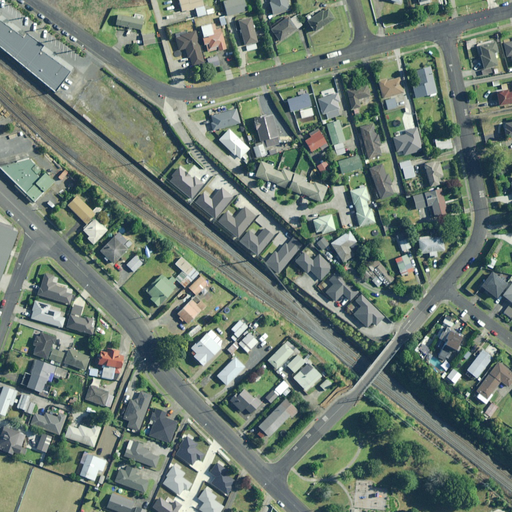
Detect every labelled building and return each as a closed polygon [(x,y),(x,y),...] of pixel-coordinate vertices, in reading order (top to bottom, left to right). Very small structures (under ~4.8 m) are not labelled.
[(202,0),(178,0),(181,11),(204,6),(202,0)] [(244,0),(224,0),(223,1),(227,16),(247,10),(244,0)] [(287,0),(268,0),(273,15),(290,10),(287,0)] [(327,7),(307,21),(315,32),(335,18),(327,7)] [(143,20),(118,14),(115,25),(141,30),(143,20)] [(288,16),(271,29),(280,41),(298,28),(288,16)] [(250,17),(238,21),(245,46),(257,42),(250,17)] [(20,36),(0,20),(0,50),(53,90),(67,71),(38,49),(41,46),(23,33),(20,36)] [(220,27),(202,31),(207,52),(225,48),(220,27)] [(196,29),(175,35),(180,52),(188,50),(192,66),(205,63),(196,29)] [(156,43),(154,32),(141,35),(143,46),(156,43)] [(511,41),(503,44),(506,56),(509,55),(511,66),(511,41)] [(479,47),(480,49),(481,55),(479,55),(483,70),(497,66),(494,54),(497,52),(494,42),(479,47)] [(220,65),(216,56),(207,59),(210,69),(220,65)] [(430,67),(417,70),(420,84),(413,86),(416,99),(437,93),(430,67)] [(400,75),(378,81),(383,99),(405,93),(400,75)] [(511,88),(495,92),(498,107),(511,103),(511,81),(511,82),(511,88)] [(367,84),(347,90),(352,109),(361,107),(359,99),(370,96),(367,84)] [(308,94),(287,99),(290,112),(311,106),(308,94)] [(337,94),(318,99),(322,114),(341,109),(337,94)] [(396,108),(394,98),(385,101),(387,110),(396,108)] [(236,109),(209,116),(213,130),(240,123),(236,109)] [(273,114),(254,119),(260,142),(279,137),(273,114)] [(339,120),(327,124),(333,145),(345,141),(339,120)] [(511,121),(502,123),(505,138),(511,136),(511,121)] [(374,124),(360,127),(368,159),(382,156),(374,124)] [(248,148),(229,130),(219,140),(239,158),(248,148)] [(319,131),(304,141),(312,152),(327,143),(319,131)] [(452,148),(450,137),(434,140),(436,151),(452,148)] [(279,144),(277,138),(265,142),(267,148),(279,144)] [(266,155),(262,144),(252,148),(256,158),(266,155)] [(345,153),(342,144),(334,146),(336,156),(345,153)] [(358,156),(338,162),(341,175),(362,169),(358,156)] [(29,158),(0,166),(37,201),(55,182),(29,158)] [(326,160),(315,168),(321,176),(331,168),(326,160)] [(414,176),(410,160),(399,163),(401,169),(402,169),(405,179),(414,176)] [(440,160),(425,164),(430,187),(440,184),(438,177),(444,176),(440,160)] [(328,187),(261,161),(255,177),(322,203),(328,187)] [(383,164),(369,169),(381,199),(395,194),(383,164)] [(365,187),(350,191),(360,226),(375,223),(365,187)] [(442,189),(413,197),(417,209),(432,205),(436,218),(449,214),(442,189)] [(86,224),(93,217),(101,210),(97,206),(92,212),(76,196),(67,206),(86,224)] [(250,219),(237,209),(230,218),(221,211),(211,224),(232,241),(250,219)] [(331,215),(312,220),(316,235),(336,230),(331,215)] [(93,217),(86,224),(81,229),(89,236),(87,239),(93,244),(107,230),(93,217)] [(0,270),(14,231),(0,226),(0,270)] [(273,236),(264,229),(257,238),(247,230),(238,241),(257,256),(273,236)] [(349,231),(331,243),(343,263),(354,256),(349,247),(356,242),(349,231)] [(410,248),(405,233),(396,236),(402,251),(410,248)] [(99,251),(105,256),(102,258),(106,262),(108,260),(112,264),(127,250),(114,237),(99,251)] [(444,237),(419,240),(421,255),(446,251),(444,237)] [(302,245),(293,238),(287,245),(285,244),(277,254),(274,252),(265,264),(278,274),(302,245)] [(328,245),(323,238),(316,243),(321,250),(328,245)] [(312,261),(303,253),(294,262),(306,274),(309,270),(320,280),(332,268),(319,255),(312,261)] [(408,255),(396,260),(402,276),(414,271),(408,255)] [(142,263),(135,256),(126,265),(133,273),(142,263)] [(198,274),(181,257),(174,264),(181,271),(174,278),(184,288),(198,274)] [(395,279),(380,264),(372,271),(387,286),(395,279)] [(358,293),(337,272),(328,280),(333,285),(324,293),(334,302),(342,294),(349,301),(358,293)] [(506,284),(491,272),(479,287),(495,299),(506,284)] [(175,288),(171,284),(175,280),(171,276),(167,280),(160,274),(149,285),(144,291),(151,297),(149,299),(157,307),(175,288)] [(68,291),(39,277),(31,296),(65,306),(68,291)] [(207,284),(200,277),(188,288),(195,296),(207,284)] [(511,281),(501,296),(511,304),(511,281)] [(385,317),(361,294),(354,301),(361,307),(353,315),(367,328),(372,322),(376,326),(385,317)] [(177,313),(180,316),(178,318),(182,322),(183,321),(186,324),(205,306),(200,301),(196,305),(191,300),(177,313)] [(62,313),(28,304),(25,320),(58,329),(62,313)] [(511,315),(511,308),(508,306),(503,313),(511,318),(511,315)] [(203,312),(200,316),(202,317),(201,319),(206,323),(210,317),(203,312)] [(94,323),(66,316),(61,329),(90,337),(94,323)] [(462,336),(445,328),(438,344),(455,352),(462,336)] [(260,336),(253,330),(250,333),(257,339),(260,336)] [(257,342),(246,331),(243,334),(245,336),(243,339),(241,337),(236,342),(247,353),(257,342)] [(220,348),(206,333),(190,348),(196,354),(193,357),(202,366),(220,348)] [(54,338),(40,334),(39,337),(35,336),(31,345),(35,347),(33,354),(47,359),(54,338)] [(238,347),(233,343),(226,350),(232,355),(238,347)] [(293,352),(284,343),(266,361),(275,370),(293,352)] [(61,345),(58,351),(53,349),(49,359),(51,360),(50,364),(53,365),(54,361),(61,364),(65,353),(67,347),(61,345)] [(448,352),(440,348),(436,357),(443,361),(448,352)] [(89,357),(68,349),(63,362),(84,370),(89,357)] [(106,353),(100,351),(97,366),(121,371),(124,357),(117,355),(118,352),(107,349),(106,353)] [(492,359),(481,350),(464,371),(475,380),(492,359)] [(304,362),(297,355),(286,366),(293,373),(304,362)] [(244,367),(234,358),(216,376),(226,386),(244,367)] [(55,367),(36,360),(25,389),(40,394),(46,378),(50,380),(55,367)] [(511,372),(497,362),(475,392),(486,400),(499,382),(507,389),(511,382),(511,372)] [(321,376),(308,363),(292,378),(305,391),(321,376)] [(461,375),(452,369),(446,377),(454,384),(461,375)] [(67,377),(60,373),(58,378),(65,382),(67,377)] [(332,384),(327,379),(319,386),(324,391),(332,384)] [(289,391),(281,383),(265,398),(270,403),(276,398),(282,393),(285,396),(289,391)] [(104,406),(109,392),(90,386),(85,400),(104,406)] [(15,391),(3,387),(0,395),(0,415),(5,417),(15,391)] [(259,405),(244,389),(238,396),(236,394),(229,400),(241,412),(244,408),(250,414),(259,405)] [(152,396),(140,392),(136,403),(130,400),(122,420),(128,422),(126,428),(138,432),(152,396)] [(30,398),(21,395),(16,408),(26,412),(30,398)] [(298,412),(285,399),(257,427),(260,430),(256,434),(261,439),(265,434),(268,437),(289,416),(291,418),(298,412)] [(166,413),(155,409),(151,420),(155,421),(150,436),(170,443),(177,421),(164,416),(166,413)] [(44,417),(34,414),(30,425),(59,436),(67,416),(58,413),(56,418),(45,414),(44,417)] [(77,429),(68,426),(64,437),(93,448),(100,428),(92,425),(90,430),(79,425),(77,429)] [(24,435),(3,428),(0,435),(0,448),(17,454),(24,435)] [(52,438),(41,434),(35,448),(45,453),(52,438)] [(130,450),(126,449),(123,457),(155,469),(160,456),(141,449),(143,445),(133,442),(130,450)] [(43,454),(31,449),(27,460),(39,465),(43,454)] [(106,461),(85,454),(78,476),(94,482),(98,472),(101,473),(106,461)] [(194,462),(181,455),(175,467),(196,477),(204,460),(196,456),(194,462)] [(63,471),(65,466),(69,467),(71,461),(67,460),(65,465),(57,462),(55,468),(63,471)] [(125,472),(119,470),(114,482),(144,493),(148,480),(135,476),(137,470),(127,467),(125,472)] [(175,474),(169,471),(164,482),(175,487),(178,480),(173,478),(175,474)] [(226,478),(213,471),(202,493),(216,500),(226,478)] [(130,511),(134,502),(111,494),(106,508),(116,511),(130,511)] [(197,511),(202,503),(192,498),(185,511),(197,511)]
